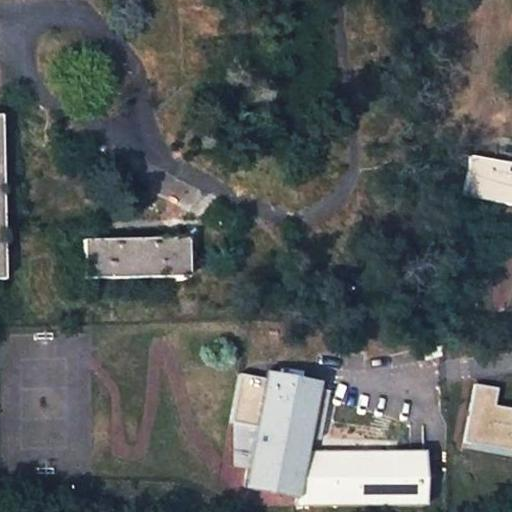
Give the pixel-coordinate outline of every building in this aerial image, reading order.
[(511,165),(470,157),(460,198),(511,207),(511,165)] [(184,241),(80,242),(80,281),(185,279),(184,241)] [(253,380),(239,378),(225,466),(239,468),(235,488),(291,496),(310,377),(255,368),(253,380)] [(493,392),(471,388),(461,442),(511,452),(511,411),(490,408),(493,392)] [(294,503),(417,503),(417,448),(294,448),(294,503)]
